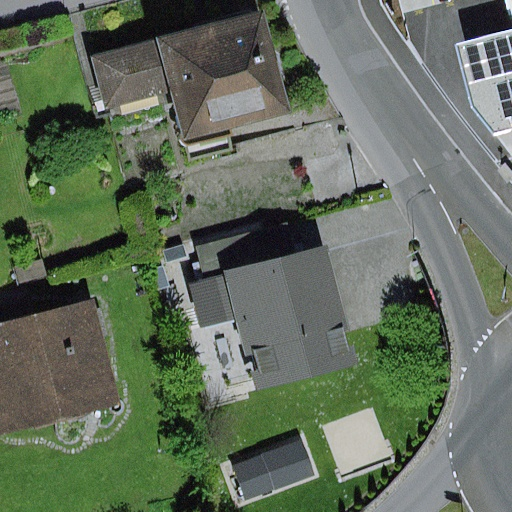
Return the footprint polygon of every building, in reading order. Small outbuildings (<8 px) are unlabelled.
[(263,16),(92,58),(105,111),(169,95),(186,163),(235,151),(229,129),(287,114),(263,16)] [(511,20),(453,35),(471,108),(492,134),(511,128),(511,20)] [(202,278),(282,259),(273,224),(194,243),(202,278)] [(202,278),(188,281),(200,328),(239,319),(256,391),(356,367),(327,248),(282,259),(202,278)] [(99,304),(0,330),(0,416),(4,431),(124,399),(99,304)] [(301,440),(232,464),(244,498),(312,474),(301,440)]
